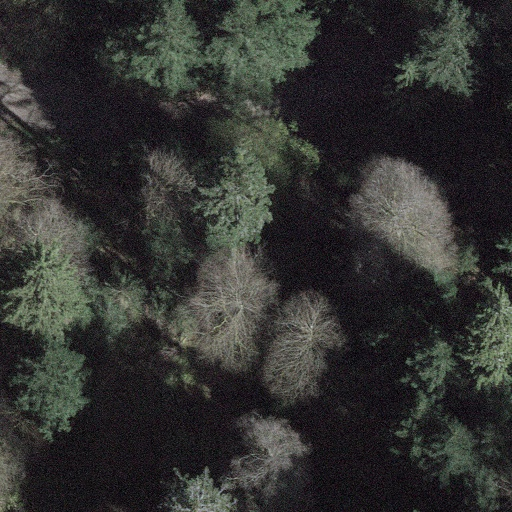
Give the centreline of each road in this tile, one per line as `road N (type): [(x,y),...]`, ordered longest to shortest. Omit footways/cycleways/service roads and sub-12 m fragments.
road 1 (track): [(511,21),(245,118),(124,121),(58,113),(0,94)]
road 2 (track): [(245,118),(511,183)]
